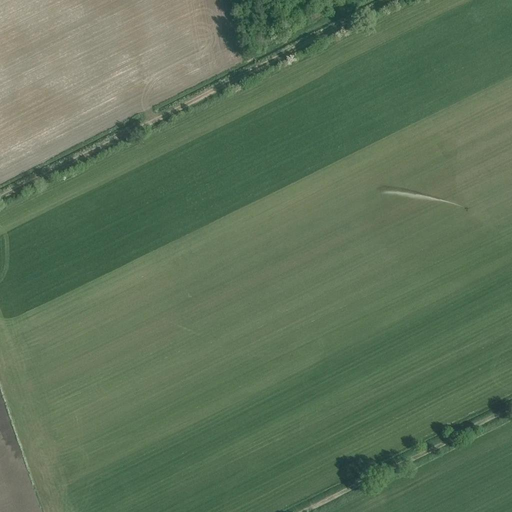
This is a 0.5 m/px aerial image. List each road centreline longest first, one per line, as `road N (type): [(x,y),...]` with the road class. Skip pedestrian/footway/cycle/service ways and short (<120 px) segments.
road 1 (track): [(394,0),(0,200)]
road 2 (track): [(511,407),(302,511)]
